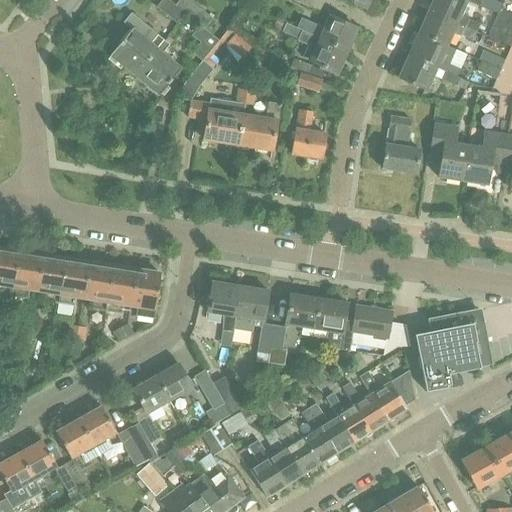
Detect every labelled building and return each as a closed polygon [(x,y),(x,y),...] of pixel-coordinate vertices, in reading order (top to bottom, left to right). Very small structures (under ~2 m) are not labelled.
[(205,28),(175,4),(175,5),(168,0),(161,0),(156,7),(177,23),(185,13),(204,28),(205,28)] [(189,0),(178,0),(175,4),(205,28),(212,18),(189,0)] [(324,2),(320,0),(293,0),(293,1),(319,12),(324,2)] [(346,0),(367,9),(370,0),(346,0)] [(466,0),(436,0),(431,11),(476,32),(477,32),(480,24),(467,19),(468,16),(461,13),(467,0),(466,0)] [(498,14),(500,9),(503,3),(494,0),(481,0),(478,7),(498,14)] [(510,46),(511,42),(511,14),(500,9),(498,14),(488,36),(509,46),(510,46)] [(431,11),(421,33),(447,45),(452,33),(472,42),(473,40),(479,42),(482,34),(477,32),(476,32),(431,11)] [(132,30),(110,57),(111,58),(109,60),(120,70),(124,67),(135,76),(165,41),(132,14),(124,23),(132,30)] [(301,18),(296,28),(348,51),(358,28),(332,17),(326,29),(301,18)] [(273,28),(282,31),(285,23),(277,20),(273,28)] [(296,28),(285,23),(282,31),(297,38),(297,40),(307,45),(302,57),(312,62),(338,74),(348,51),(296,28)] [(219,40),(200,25),(191,35),(200,42),(191,53),(202,61),(219,40)] [(421,33),(412,55),(437,66),(447,45),(421,33)] [(165,41),(135,76),(159,96),(159,97),(160,98),(183,70),(165,55),(172,46),(165,41)] [(500,69),(505,59),(493,54),(489,64),(500,69)] [(437,66),(412,55),(401,77),(427,89),(437,66)] [(208,57),(195,73),(206,82),(219,66),(208,57)] [(290,68),(309,75),(312,65),(293,58),(290,68)] [(493,80),(497,71),(478,61),(474,71),(493,80)] [(460,69),(448,63),(444,70),(457,75),(460,69)] [(457,76),(457,75),(444,70),(440,79),(456,86),(460,78),(457,76)] [(318,92),(322,80),(300,72),(296,85),(318,92)] [(234,102),(246,104),(248,90),(236,88),(234,102)] [(248,90),(246,104),(253,105),(255,91),(248,90)] [(244,115),(212,109),(213,104),(192,100),(190,117),(208,120),(205,139),(239,145),(244,115)] [(106,130),(98,102),(69,110),(77,138),(106,130)] [(244,115),(239,145),(274,150),(279,121),(280,122),(283,104),(270,102),(268,118),(244,115)] [(296,130),(292,154),(322,158),(326,135),(310,133),(313,113),(300,111),(297,131),(296,130)] [(439,179),(464,183),(470,147),(456,145),(457,135),(448,133),(448,127),(435,125),(431,154),(443,156),(439,179)] [(470,147),(464,183),(488,186),(491,163),(504,165),(509,137),(495,135),(494,141),(486,139),(483,150),(470,147)] [(387,145),(383,168),(416,174),(420,150),(387,145)] [(0,292),(11,294),(18,250),(0,247),(0,292)] [(18,250),(11,294),(27,297),(28,289),(35,290),(41,254),(18,250)] [(41,254),(35,290),(42,292),(41,299),(58,302),(65,258),(41,254)] [(65,258),(58,302),(73,304),(74,297),(76,297),(83,298),(89,262),(65,258)] [(89,262),(83,298),(90,299),(89,307),(105,309),(105,307),(112,265),(89,262)] [(105,309),(120,312),(117,330),(120,328),(127,324),(129,313),(130,306),(136,269),(112,265),(105,307),(105,309)] [(136,269),(130,306),(137,307),(136,314),(152,317),(153,317),(160,273),(136,269)] [(209,313),(222,315),(222,325),(222,330),(220,337),(232,339),(233,330),(236,330),(242,287),(214,283),(209,313)] [(242,287),(236,330),(251,332),(252,325),(261,326),(257,352),(268,355),(273,325),(265,324),(270,292),(242,287)] [(287,326),(302,328),(301,334),(313,336),(314,330),(315,330),(320,300),(292,295),(287,326)] [(320,300),(315,330),(327,332),(324,347),(338,349),(349,351),(353,321),(345,320),(348,304),(320,300)] [(374,339),(386,340),(384,354),(398,345),(409,346),(405,325),(392,323),(393,312),(358,306),(354,332),(375,336),(374,339)] [(22,317),(20,329),(28,330),(30,319),(22,317)] [(30,319),(28,330),(36,332),(38,320),(30,319)] [(127,324),(120,328),(126,338),(133,334),(128,324),(127,324)] [(285,327),(273,325),(268,355),(267,363),(284,366),(286,349),(282,349),(285,327)] [(72,326),(71,338),(79,339),(80,327),(72,326)] [(80,327),(79,339),(86,340),(88,328),(80,327)] [(117,330),(113,332),(119,342),(126,338),(120,328),(117,330)] [(434,332),(415,335),(426,390),(450,385),(448,373),(478,367),(471,330),(435,336),(434,332)] [(63,348),(38,357),(49,389),(74,380),(63,348)] [(368,354),(357,352),(348,359),(357,373),(366,366),(373,362),(368,354)] [(339,370),(349,363),(343,354),(333,360),(339,370)] [(179,363),(157,376),(171,400),(194,387),(179,363)] [(308,375),(315,387),(325,381),(318,369),(308,375)] [(360,376),(371,393),(389,420),(408,408),(405,404),(416,398),(409,369),(378,389),(367,372),(360,376)] [(213,410),(224,403),(213,384),(205,370),(194,376),(213,410)] [(136,389),(148,410),(147,412),(153,422),(165,415),(160,407),(171,400),(157,376),(136,389)] [(232,417),(240,412),(244,410),(224,377),(213,384),(224,403),(232,417)] [(343,387),(354,404),(371,431),(389,420),(371,393),(361,400),(351,382),(343,387)] [(281,420),(290,415),(274,391),(263,398),(272,413),(281,420)] [(327,398),(337,415),(354,442),(371,431),(354,404),(345,410),(334,393),(327,398)] [(317,404),(309,409),(338,452),(354,442),(337,415),(328,421),(317,404)] [(104,406),(81,419),(101,454),(113,447),(107,437),(118,431),(104,406)] [(251,423),(259,418),(251,406),(244,410),(240,412),(251,423)] [(313,430),(303,436),(320,463),(338,452),(309,409),(302,413),(313,430)] [(137,422),(150,443),(162,439),(148,416),(137,422)] [(240,429),(232,417),(223,423),(230,435),(240,429)] [(73,457),(79,453),(85,463),(101,454),(81,419),(59,432),(73,457)] [(285,424),(284,425),(294,442),(286,447),(303,474),(320,463),(303,436),(292,420),(285,424)] [(151,445),(150,443),(137,422),(117,434),(135,467),(148,459),(150,462),(158,457),(155,452),(151,445)] [(213,455),(232,443),(219,424),(201,435),(213,455)] [(511,429),(483,445),(499,473),(511,466),(511,429)] [(276,430),(265,437),(273,450),(276,447),(279,452),(269,458),(287,485),(303,474),(286,447),(276,430)] [(43,440),(21,453),(35,478),(58,465),(43,440)] [(157,441),(151,445),(155,452),(162,448),(157,441)] [(260,464),(251,469),(268,496),(287,485),(270,459),(269,458),(258,441),(249,446),(260,464)] [(183,443),(177,451),(184,459),(191,450),(183,443)] [(499,473),(483,445),(458,459),(473,487),(499,473)] [(184,459),(177,451),(176,452),(171,447),(163,457),(174,466),(172,468),(182,476),(190,466),(183,460),(184,459)] [(35,478),(21,453),(0,465),(0,466),(13,490),(23,485),(27,494),(40,487),(35,478)] [(75,457),(66,463),(81,487),(89,483),(75,457)] [(81,487),(66,463),(55,469),(69,494),(81,487)] [(149,463),(136,474),(139,478),(154,496),(168,484),(149,463)] [(220,465),(207,475),(231,507),(245,497),(220,465)] [(207,475),(194,484),(194,485),(213,511),(224,511),(231,507),(207,475)] [(182,483),(175,488),(180,495),(192,511),(213,511),(194,485),(194,484),(186,490),(182,483)] [(388,503),(386,504),(390,511),(432,511),(417,486),(396,498),(394,496),(386,501),(388,503)] [(175,488),(160,499),(165,506),(169,511),(192,511),(180,495),(175,488)] [(0,511),(12,511),(5,499),(0,501),(0,511)]
